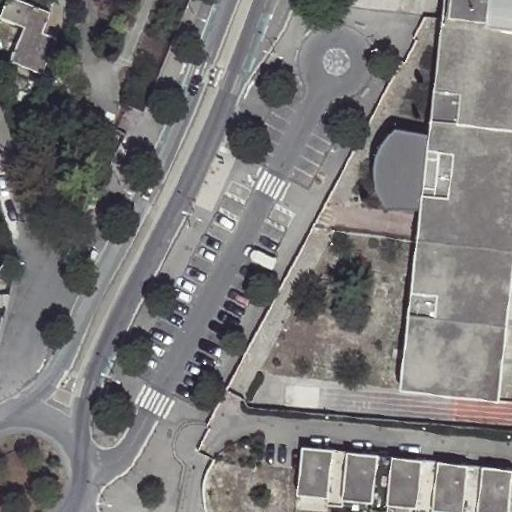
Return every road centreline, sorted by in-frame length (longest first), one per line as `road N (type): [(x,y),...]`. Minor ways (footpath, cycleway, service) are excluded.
road 1 (tertiary): [(79,447),(86,395),(262,0)]
road 2 (tertiary): [(226,0),(157,167),(53,375),(9,414)]
